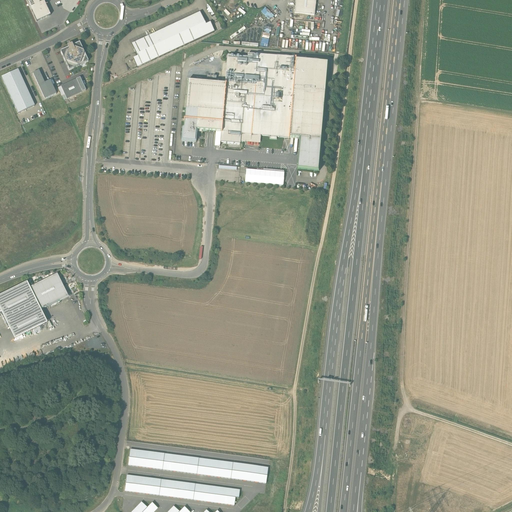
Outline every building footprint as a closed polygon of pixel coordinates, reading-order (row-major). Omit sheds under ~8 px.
[(50,16),(42,0),(26,0),(36,23),(50,16)] [(315,0),(295,0),(294,14),(314,17),(315,0)] [(200,13),(131,45),(137,58),(133,60),(137,69),(214,33),(210,24),(205,26),(200,13)] [(88,63),(79,44),(72,47),(72,45),(67,48),(67,49),(60,52),(69,71),(88,63)] [(224,84),(187,81),(182,141),(194,142),(195,131),(221,133),(220,143),(240,144),(240,142),(260,144),(260,136),(299,139),(297,169),(319,171),(328,63),(295,60),(295,59),(247,55),(247,58),(227,56),(224,84)] [(34,106),(18,71),(2,78),(18,114),(34,106)] [(38,71),(33,74),(38,86),(44,84),(38,71)] [(80,78),(76,80),(82,93),(86,91),(83,85),(80,78)] [(76,80),(58,88),(64,101),(82,93),(76,80)] [(44,84),(38,86),(45,100),(56,95),(50,81),(44,84)] [(56,268),(26,281),(24,277),(0,288),(0,315),(1,315),(37,299),(64,287),(56,268)] [(37,299),(1,315),(9,332),(44,317),(37,299)] [(268,468),(130,450),(128,466),(266,484),(268,468)] [(239,490),(127,476),(124,491),(234,506),(235,498),(238,498),(239,490)] [(141,502),(131,511),(154,511),(158,509),(152,503),(147,508),(141,502)]
